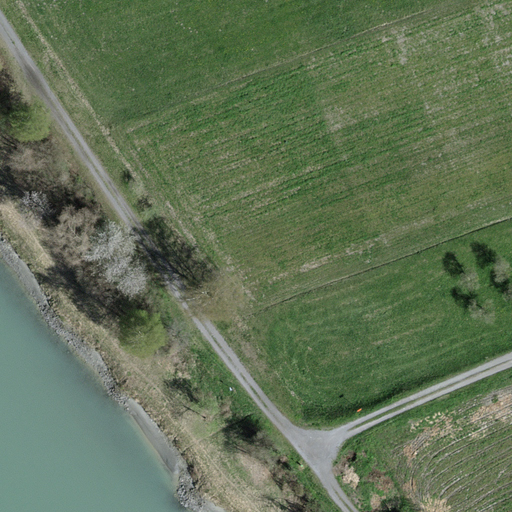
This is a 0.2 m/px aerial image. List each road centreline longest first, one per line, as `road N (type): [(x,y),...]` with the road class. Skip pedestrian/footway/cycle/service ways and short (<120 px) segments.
road 1 (track): [(317,451),(244,377),(0,19)]
road 2 (track): [(511,363),(317,451)]
